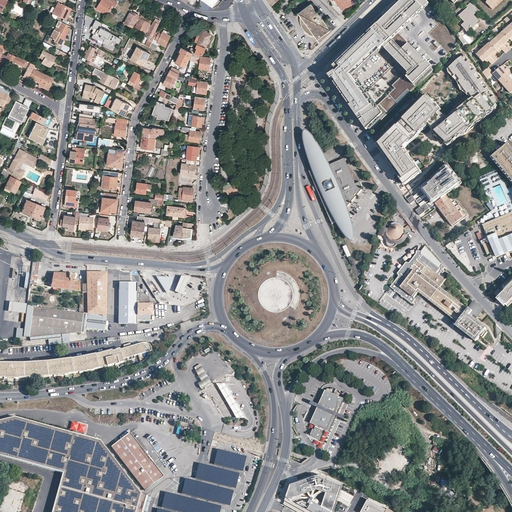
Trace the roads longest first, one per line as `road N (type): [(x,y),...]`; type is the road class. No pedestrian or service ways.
road 1 (residential): [(511,332),(393,193),(324,95)]
road 2 (residential): [(190,10),(138,111),(120,243)]
road 3 (primary): [(0,395),(129,380),(189,333),(229,329)]
road 4 (primary): [(511,452),(360,316)]
road 5 (residential): [(223,17),(210,203)]
road 6 (secondary): [(242,341),(267,377),(275,414),(269,460),(248,511)]
road 7 (secondary): [(382,321),(348,286),(298,169)]
road 8 (primary): [(510,436),(382,321)]
road 9 (primary): [(185,265),(67,256),(43,246)]
road 10 (primary): [(289,179),(261,224),(213,259),(185,265)]
road 11 (primary): [(393,356),(492,452)]
road 12 (primary): [(286,407),(298,376),(326,355),(393,356)]
road 13 (unknown): [(464,99),(430,128),(438,159),(393,193)]
road 14 (residential): [(67,112),(50,236)]
